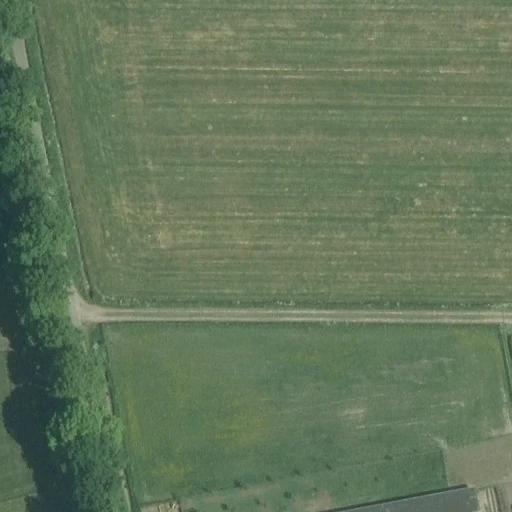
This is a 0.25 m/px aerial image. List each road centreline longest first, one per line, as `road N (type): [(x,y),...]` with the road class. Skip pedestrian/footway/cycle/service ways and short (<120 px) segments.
road 1 (unclassified): [(110,511),(9,0)]
road 2 (track): [(72,314),(511,318)]
